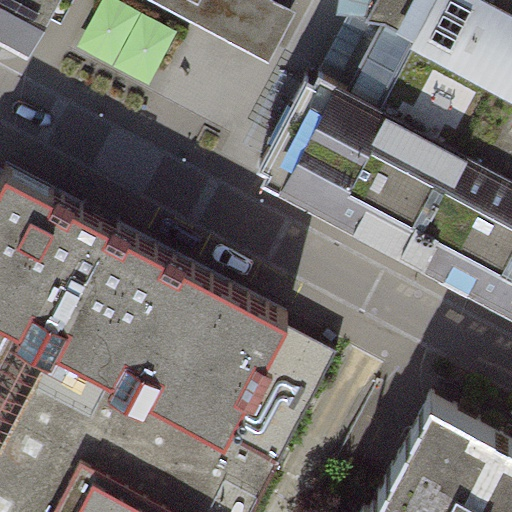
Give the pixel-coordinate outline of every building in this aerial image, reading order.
[(0,0),(0,28),(30,44),(53,0),(0,0)] [(148,0),(267,62),(293,13),(269,0),(148,0)] [(300,65),(246,167),(511,308),(511,0),(376,0),(367,17),(332,82),(300,65)] [(222,442),(287,321),(101,222),(0,169),(0,511),(264,511),(285,474),(222,442)] [(511,511),(511,433),(430,391),(362,511),(511,511)]
